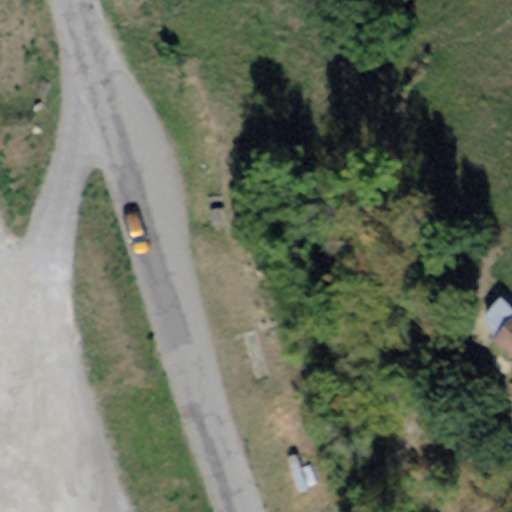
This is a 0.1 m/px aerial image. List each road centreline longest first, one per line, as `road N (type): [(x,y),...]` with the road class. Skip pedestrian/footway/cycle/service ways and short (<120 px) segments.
road 1 (residential): [(73,0),(146,249),(238,511)]
road 2 (track): [(0,361),(75,136),(108,117)]
